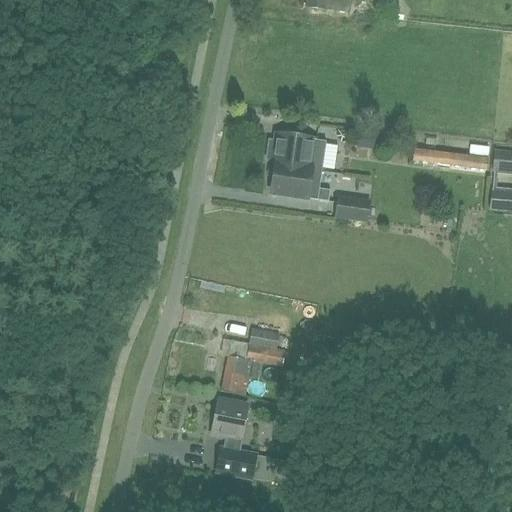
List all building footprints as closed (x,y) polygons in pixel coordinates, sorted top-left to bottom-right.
[(346,143),(348,131),(336,130),(336,137),(340,142),(346,143)] [(315,140),(276,134),(275,141),(269,141),(266,160),(272,161),(271,165),(275,165),(271,194),(328,202),(330,190),(319,189),(325,142),(315,140)] [(468,155),(487,157),(488,145),(469,143),(468,155)] [(412,162),(485,171),(487,159),(414,149),(412,162)] [(511,173),(511,153),(495,152),(493,172),(511,173)] [(511,193),(490,192),(489,211),(511,212),(511,193)] [(366,222),(369,202),(338,198),(335,217),(366,222)] [(316,259),(314,270),(340,275),(342,263),(316,259)] [(294,303),(255,296),(251,320),(290,327),(294,303)] [(230,342),(219,398),(232,401),(232,402),(247,406),(247,405),(242,404),(248,377),(256,379),(260,363),(281,367),(284,353),(292,354),(294,343),(286,341),(287,336),(251,329),(248,345),(230,342)] [(304,368),(299,385),(291,407),(319,415),(322,405),(326,406),(330,394),(322,392),(328,372),(334,374),(339,359),(319,353),(313,371),(304,368)] [(218,400),(217,400),(210,435),(228,438),(226,450),(220,449),(215,472),(249,479),(253,455),(237,452),(247,406),(232,402),(232,401),(219,398),(218,400)] [(172,443),(175,431),(159,427),(156,438),(172,443)]
